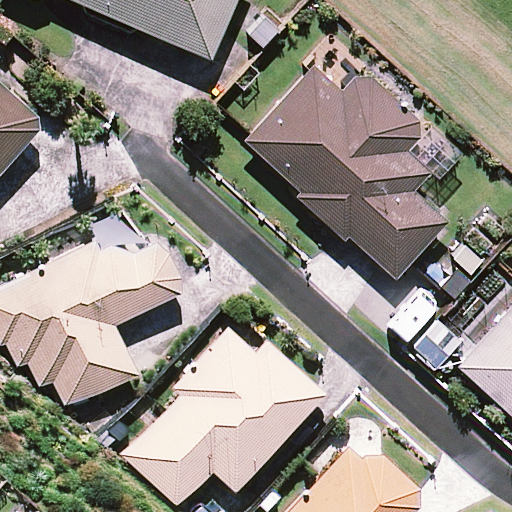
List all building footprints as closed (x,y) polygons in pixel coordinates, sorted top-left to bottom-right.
[(84,0),(86,1),(82,9),(132,32),(135,24),(204,55),(229,0),(84,0)] [(337,86),(309,59),(241,132),(390,271),(442,215),(407,182),(424,164),(400,142),(420,121),(358,64),(337,86)] [(0,157),(39,114),(0,78),(0,157)] [(0,277),(0,343),(3,342),(13,364),(25,358),(37,383),(50,376),(61,401),(134,367),(110,316),(187,279),(170,244),(148,235),(134,242),(91,234),(0,277)] [(460,327),(507,279),(491,264),(444,312),(460,327)] [(511,294),(454,358),(511,411),(511,294)] [(460,337),(433,313),(405,344),(431,368),(460,337)] [(251,344),(224,320),(169,381),(176,387),(118,451),(174,501),(209,463),(231,483),(319,385),(261,332),(251,344)] [(398,511),(420,489),(354,429),(277,511),(398,511)] [(241,511),(213,488),(192,511),(241,511)] [(35,511),(25,502),(17,511),(12,508),(7,511),(35,511)]
